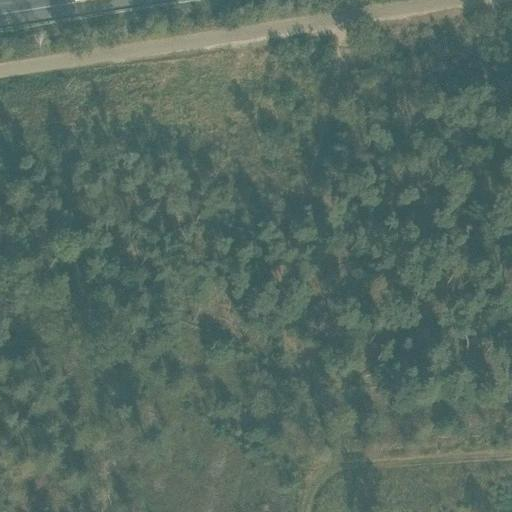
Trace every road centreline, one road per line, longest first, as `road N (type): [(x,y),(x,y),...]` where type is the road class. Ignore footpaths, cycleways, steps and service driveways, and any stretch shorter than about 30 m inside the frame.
road 1 (unclassified): [(0,70),(453,0)]
road 2 (track): [(327,473),(352,464),(511,455)]
